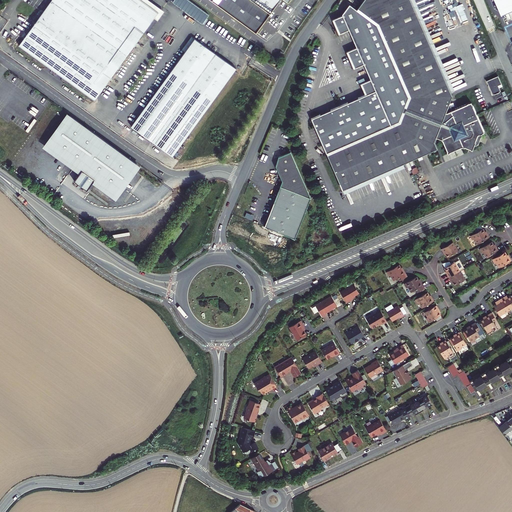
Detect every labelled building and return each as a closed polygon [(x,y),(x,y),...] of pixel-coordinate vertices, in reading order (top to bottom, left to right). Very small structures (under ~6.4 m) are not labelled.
[(143,33),(158,13),(141,0),(51,0),(23,40),(19,46),(95,100),(103,89),(109,81),(110,79),(133,47),(137,42),(143,33)] [(141,0),(158,13),(143,33),(146,36),(164,11),(148,0),(141,0)] [(204,23),(210,14),(189,0),(174,0),(173,2),(204,23)] [(209,0),(212,2),(255,34),(279,0),(284,0),(288,3),(290,0),(209,0)] [(410,97),(408,103),(402,117),(400,123),(327,155),(343,190),(403,164),(407,162),(435,150),(436,146),(434,142),(436,137),(442,140),(448,154),(463,147),(468,149),(474,147),(475,142),(478,135),(479,134),(479,135),(483,133),(484,132),(482,128),(471,102),(446,113),(452,96),(451,93),(410,0),(364,0),(358,9),(371,19),(378,24),(380,28),(402,78),(410,97)] [(414,0),(410,0),(451,93),(455,91),(414,0)] [(511,0),(497,6),(500,11),(511,5),(511,0)] [(400,123),(402,117),(410,97),(380,28),(378,24),(358,9),(352,4),(351,5),(350,4),(343,14),(343,15),(334,19),(340,33),(349,30),(357,48),(348,52),(355,68),(364,64),(371,79),(362,83),(367,95),(311,118),(315,127),(327,155),(400,123)] [(173,156),(236,69),(194,39),(181,57),(151,99),(131,126),(173,156)] [(502,86),(501,84),(498,76),(486,81),(492,95),(500,91),(499,88),(502,86)] [(138,163),(71,115),(49,146),(72,163),(82,170),(74,180),(87,190),(94,180),(115,194),(138,163)] [(474,147),(478,144),(483,133),(479,135),(479,134),(478,135),(475,142),(474,147)] [(278,160),(276,167),(282,181),(265,225),(265,227),(295,239),(311,198),(291,152),(279,157),(278,160)] [(405,168),(403,164),(343,190),(344,194),(405,168)] [(482,229),(470,236),(473,240),(474,239),(477,244),(489,237),(487,234),(486,234),(484,232),(482,229)] [(491,242),(479,249),(481,253),(483,252),(486,257),(497,250),(495,247),(494,247),(493,245),(491,242)] [(444,252),(446,255),(447,257),(457,251),(452,243),(441,249),(443,252),(444,252)] [(505,252),(493,259),(496,263),(497,262),(500,267),(511,260),(510,257),(509,257),(507,255),(505,252)] [(454,262),(444,268),(446,271),(447,273),(447,274),(449,277),(459,271),(454,262)] [(399,281),(406,277),(402,271),(401,271),(400,268),(398,265),(386,272),(388,277),(390,276),(393,281),(397,278),(399,281)] [(459,271),(449,277),(451,280),(453,283),(455,285),(464,280),(459,271)] [(417,293),(424,288),(420,282),(419,283),(418,280),(416,277),(404,284),(406,288),(408,287),(411,292),(415,290),(417,293)] [(354,284),(340,292),(346,302),(350,300),(353,299),(352,297),(359,293),(354,284)] [(421,308),(433,301),(431,298),(430,299),(428,296),(427,293),(414,300),(417,304),(418,303),(421,308)] [(336,294),(332,296),(338,307),(341,305),(339,300),(336,294)] [(315,306),(322,316),(326,314),(325,313),(329,311),(337,306),(331,297),(315,306)] [(511,308),(511,300),(510,297),(507,298),(505,299),(504,297),(500,299),(507,311),(511,308)] [(507,311),(500,299),(497,301),(498,303),(496,305),(493,306),(499,316),(507,311)] [(397,305),(386,312),(391,320),(397,317),(399,316),(399,317),(403,315),(397,305)] [(426,319),(428,323),(440,315),(438,312),(437,310),(438,309),(435,306),(424,312),(427,318),(426,319)] [(386,322),(380,311),(366,319),(372,329),(378,325),(381,323),(382,324),(386,322)] [(495,320),(491,313),(485,317),(486,318),(483,319),(480,321),(487,333),(491,331),(490,329),(495,326),(492,322),(495,320)] [(300,321),(289,327),(297,340),(306,335),(303,330),(302,328),(304,327),(300,321)] [(477,325),(475,323),(469,327),(469,328),(467,329),(464,331),(471,343),(475,341),(474,339),(479,336),(476,332),(479,330),(477,325)] [(358,326),(345,334),(351,344),(359,339),(363,336),(358,326)] [(466,344),(459,333),(455,335),(456,336),(453,337),(450,339),(458,351),(462,349),(461,347),(466,344)] [(452,353),(445,341),(442,343),(442,344),(440,345),(436,347),(444,360),(448,357),(447,356),(452,353)] [(335,355),(340,352),(334,342),(322,350),(327,359),(331,356),(334,354),(335,355)] [(395,364),(409,355),(403,345),(396,349),(397,350),(395,351),(389,354),(395,364)] [(315,364),(321,361),(315,350),(302,357),(308,367),(313,364),(315,363),(315,364)] [(301,373),(291,357),(274,366),(280,377),(286,373),(290,371),(294,377),(301,373)] [(453,364),(447,367),(453,378),(457,375),(465,388),(466,387),(471,394),(476,391),(478,390),(479,393),(488,387),(486,385),(489,383),(491,382),(492,385),(493,384),(499,380),(500,379),(499,377),(502,376),(504,374),(505,377),(506,376),(511,372),(511,369),(511,358),(511,359),(511,357),(506,361),(506,362),(499,367),(498,366),(493,369),(494,370),(486,375),(485,373),(480,376),(481,378),(473,382),(472,381),(470,383),(463,371),(458,374),(453,364)] [(376,373),(383,370),(377,360),(372,363),(372,364),(371,365),(370,366),(369,365),(365,368),(370,377),(377,374),(376,373)] [(413,365),(410,361),(393,371),(395,375),(397,376),(399,379),(398,379),(401,383),(402,384),(412,378),(409,372),(407,373),(406,372),(406,371),(406,370),(407,369),(413,365)] [(366,384),(358,370),(353,372),(355,376),(354,377),(353,377),(352,376),(347,379),(353,391),(359,387),(362,388),(362,386),(366,384)] [(414,375),(422,388),(427,385),(420,372),(414,375)] [(276,386),(269,374),(266,376),(265,376),(263,376),(263,378),(254,383),(258,389),(260,390),(262,393),(265,394),(265,393),(266,391),(269,389),(270,390),(276,386)] [(324,390),(332,403),(340,398),(343,399),(348,396),(340,382),(332,386),(333,387),(331,388),(330,389),(329,387),(324,390)] [(327,402),(321,392),(315,396),(316,397),(314,398),(313,399),(311,398),(306,401),(313,413),(320,409),(320,407),(327,402)] [(405,409),(400,412),(404,418),(405,420),(408,418),(410,417),(409,416),(411,415),(413,414),(414,415),(416,414),(420,411),(423,410),(422,409),(424,407),(426,406),(427,407),(429,406),(432,405),(427,396),(422,398),(422,397),(417,400),(417,401),(409,406),(409,405),(404,408),(405,409)] [(257,410),(260,404),(250,400),(247,407),(246,406),(245,410),(246,411),(244,417),(244,419),(254,422),(256,417),(255,416),(256,414),(257,413),(258,410),(257,410)] [(309,415),(302,403),(295,407),(295,408),(293,409),(292,408),(291,406),(286,409),(294,422),(301,418),(302,419),(309,415)] [(400,412),(399,409),(387,416),(393,426),(398,422),(400,421),(404,418),(400,412)] [(365,428),(370,437),(376,434),(377,433),(379,432),(379,434),(380,434),(386,431),(379,420),(365,428)] [(506,436),(511,431),(511,426),(507,421),(503,424),(499,427),(506,436)] [(361,443),(358,436),(357,436),(353,427),(340,433),(345,443),(348,442),(350,441),(350,440),(351,440),(354,446),(361,443)] [(253,439),(255,431),(243,428),(241,436),(241,435),(238,444),(241,449),(242,448),(245,452),(250,449),(252,452),(258,448),(254,443),(250,445),(249,443),(250,441),(248,440),(247,441),(248,437),(250,438),(253,439)] [(342,449),(338,443),(333,446),(329,439),(316,447),(324,461),(327,459),(328,458),(328,457),(330,456),(332,455),(333,455),(335,454),(337,453),(337,452),(342,449)] [(307,452),(303,446),(300,448),(297,449),(299,451),(296,453),(295,451),(290,455),(297,465),(303,460),(305,461),(310,458),(309,456),(307,452)] [(251,459),(258,471),(261,470),(264,476),(275,470),(271,463),(268,465),(266,461),(264,462),(263,460),(262,458),(261,459),(258,454),(251,459)] [(253,511),(254,510),(249,508),(240,503),(237,505),(229,511),(253,511)]
